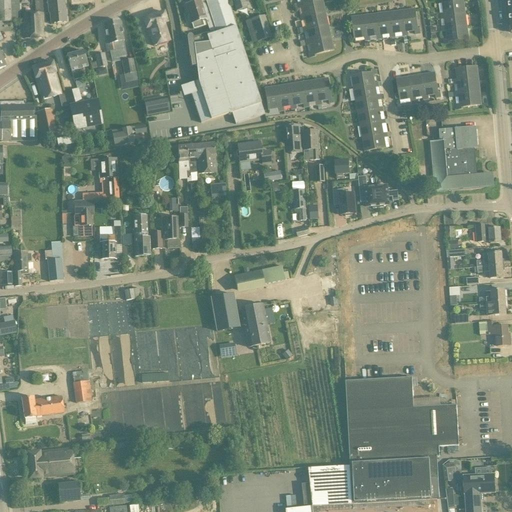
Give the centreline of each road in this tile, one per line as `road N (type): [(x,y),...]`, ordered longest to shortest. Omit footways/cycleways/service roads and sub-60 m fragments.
road 1 (residential): [(0,292),(166,274),(420,207),(508,205)]
road 2 (residential): [(508,205),(495,47)]
road 3 (tertiary): [(0,81),(132,0)]
road 4 (residential): [(284,5),(305,72),(381,55)]
